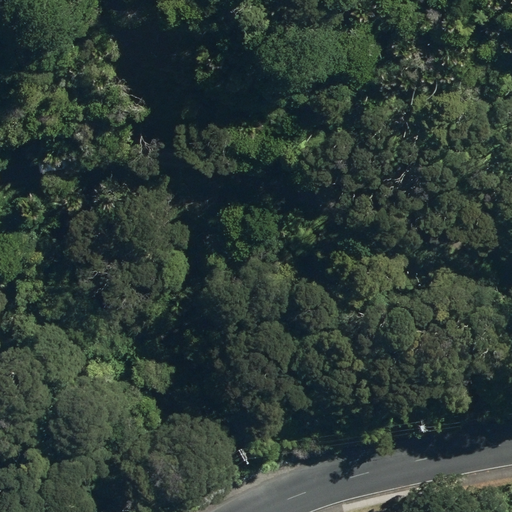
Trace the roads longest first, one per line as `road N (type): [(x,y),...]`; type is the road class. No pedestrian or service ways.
road 1 (track): [(0,200),(223,194),(511,253)]
road 2 (tertiary): [(511,444),(405,460),(242,511)]
